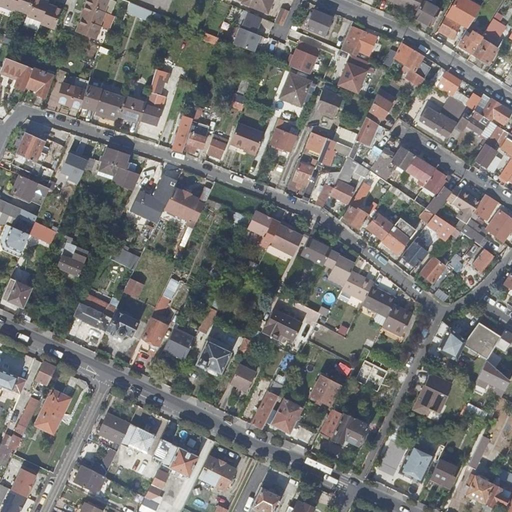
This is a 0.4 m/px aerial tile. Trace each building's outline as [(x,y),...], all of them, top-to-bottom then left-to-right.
[(30,0),(29,3),(28,5),(42,11),(46,0),(30,0)] [(46,0),(42,11),(41,13),(55,19),(62,0),(46,0)] [(83,0),(82,4),(83,5),(101,11),(104,0),(83,0)] [(242,0),(241,4),(264,14),(269,2),(268,2),(268,0),(242,0)] [(383,0),(414,14),(420,0),(383,0)] [(413,18),(430,28),(440,11),(423,1),(413,18)] [(149,20),(149,18),(151,11),(130,2),(129,6),(127,11),(149,20)] [(452,2),(444,16),(446,17),(437,32),(451,40),(460,25),(449,19),(457,5),(452,2)] [(78,18),(79,19),(98,26),(102,12),(101,11),(83,5),(78,18)] [(281,7),(275,21),(283,25),(289,10),(281,7)] [(157,21),(160,15),(151,11),(149,18),(157,21)] [(313,11),(305,29),(323,37),(330,19),(313,11)] [(248,12),(241,27),(256,33),(262,17),(248,12)] [(98,26),(79,19),(74,32),(93,40),(99,27),(98,26)] [(241,27),(239,27),(233,43),(255,51),(261,35),(256,33),(241,27)] [(341,52),(355,58),(360,46),(371,51),(374,43),(367,40),(369,35),(350,28),(346,39),(341,52)] [(219,39),(205,33),(202,40),(216,46),(219,39)] [(459,47),(471,55),(480,40),(481,38),(472,33),(468,40),(465,37),(459,47)] [(331,48),(341,52),(346,39),(340,36),(337,42),(334,41),(331,48)] [(480,40),(471,55),(487,65),(497,50),(493,47),(487,44),(480,40)] [(401,44),(393,60),(401,65),(414,72),(423,57),(413,52),(401,44)] [(297,47),(290,65),(309,73),(316,55),(297,47)] [(5,59),(0,72),(21,80),(20,82),(17,81),(14,87),(24,91),(25,86),(27,81),(32,69),(5,59)] [(368,69),(348,61),(338,85),(359,93),(368,69)] [(445,72),(440,68),(430,84),(436,87),(444,73),(445,72)] [(27,81),(25,86),(37,91),(36,94),(44,97),(53,76),(32,69),(27,81)] [(424,80),(410,71),(405,79),(419,88),(424,80)] [(0,72),(0,74),(17,81),(20,82),(21,80),(0,72)] [(472,111),(480,99),(473,95),(469,100),(455,91),(460,83),(444,73),(436,87),(468,108),(472,111)] [(289,74),(279,99),(300,108),(311,83),(289,74)] [(164,80),(154,76),(149,93),(159,95),(164,80)] [(248,94),(251,81),(241,79),(239,92),(248,94)] [(56,102),(79,109),(80,106),(86,91),(62,83),(56,102)] [(95,111),(101,90),(87,86),(86,91),(80,106),(95,111)] [(114,120),(116,121),(117,117),(124,98),(101,90),(95,111),(115,117),(114,120)] [(323,92),(315,110),(334,118),(342,99),(323,92)] [(229,106),(242,112),(244,106),(247,99),(233,94),(229,106)] [(503,125),(511,113),(482,95),(480,99),(472,111),(482,117),(490,122),(492,118),(503,125)] [(377,96),(374,102),(366,118),(378,125),(379,126),(391,105),(377,96)] [(145,105),(146,104),(124,97),(124,98),(117,117),(139,124),(140,121),(145,105)] [(145,105),(140,121),(155,126),(160,110),(145,105)] [(192,120),(198,123),(202,109),(199,108),(197,108),(192,120)] [(468,108),(460,119),(466,122),(464,125),(480,135),(484,129),(485,127),(483,126),(478,123),(482,117),(472,111),(468,108)] [(115,117),(95,111),(94,114),(114,120),(115,117)] [(447,138),(454,128),(442,120),(440,122),(424,112),(418,122),(447,138)] [(183,150),(192,120),(182,117),(172,150),(182,153),(183,150)] [(493,124),(490,122),(482,117),(478,123),(483,126),(485,127),(484,129),(480,135),(484,138),(493,124)] [(171,130),(174,120),(168,118),(164,128),(171,130)] [(378,125),(366,118),(357,137),(356,141),(368,146),(378,125)] [(192,120),(183,150),(194,155),(194,153),(200,155),(210,128),(198,123),(192,120)] [(284,122),(280,120),(270,145),(290,153),(294,143),(282,138),(284,133),(280,131),(284,122)] [(497,127),(493,124),(484,138),(488,141),(497,127)] [(237,125),(229,145),(246,151),(246,153),(255,157),(263,135),(237,125)] [(356,141),(357,137),(338,129),(333,142),(351,149),(356,141)] [(511,136),(509,134),(508,134),(505,132),(502,136),(495,131),(475,161),(484,166),(494,151),(492,149),(495,144),(499,147),(505,138),(505,139),(507,140),(502,148),(511,155),(511,136)] [(30,173),(44,141),(23,132),(10,164),(30,173)] [(322,149),(326,139),(311,133),(308,143),(322,149)] [(212,140),(226,145),(228,140),(214,135),(212,140)] [(351,149),(333,142),(326,139),(322,149),(317,161),(327,165),(333,150),(348,156),(351,149)] [(221,159),(226,145),(212,140),(207,153),(221,159)] [(123,169),(125,162),(127,155),(105,148),(102,157),(101,162),(108,164),(117,167),(123,169)] [(369,171),(370,171),(380,178),(395,157),(384,149),(369,171)] [(430,168),(404,151),(395,165),(421,181),(430,168)] [(87,159),(69,152),(60,170),(78,178),(85,163),(87,159)] [(97,161),(91,158),(88,158),(87,159),(85,163),(106,169),(108,164),(101,162),(97,161)] [(302,184),(307,186),(314,169),(299,163),(292,180),(297,182),(295,186),(300,188),(302,184)] [(500,178),(506,182),(507,180),(511,173),(511,168),(508,166),(500,178)] [(110,181),(132,189),(139,174),(126,170),(123,169),(117,167),(110,181)] [(436,198),(426,210),(427,211),(434,215),(447,198),(448,197),(441,192),(449,180),(435,171),(425,187),(438,196),(437,198),(436,198)] [(36,183),(19,175),(11,192),(28,200),(29,199),(31,198),(32,195),(32,193),(32,191),(36,183)] [(328,179),(316,206),(323,209),(338,178),(334,176),(332,181),(328,179)] [(503,187),(510,192),(511,188),(511,181),(511,183),(507,180),(506,182),(503,187)] [(337,181),(330,196),(347,204),(354,190),(337,181)] [(342,217),(358,230),(362,225),(368,217),(357,208),(370,187),(363,183),(342,217)] [(163,209),(195,224),(204,204),(198,201),(199,200),(190,196),(191,195),(183,191),(182,192),(174,188),(166,205),(163,209)] [(456,188),(448,197),(447,198),(454,202),(461,191),(456,188)] [(151,218),(158,221),(163,209),(166,205),(158,202),(159,200),(139,190),(130,211),(150,220),(151,218)] [(479,203),(461,191),(454,202),(452,204),(461,209),(456,218),(466,224),(473,213),(479,203)] [(498,203),(485,195),(479,203),(473,213),(486,221),(498,203)] [(416,196),(413,201),(420,205),(423,201),(416,196)] [(0,199),(0,223),(5,225),(0,236),(0,244),(2,250),(19,257),(29,235),(24,232),(13,227),(21,209),(0,199)] [(27,212),(37,216),(40,209),(29,204),(25,211),(27,212)] [(362,225),(382,241),(393,226),(378,214),(377,215),(375,213),(376,211),(374,209),(368,217),(362,225)] [(255,211),(252,217),(247,228),(264,237),(272,220),(255,211)] [(421,219),(427,224),(434,215),(427,211),(421,219)] [(30,232),(34,222),(37,216),(27,212),(25,217),(29,219),(24,230),(25,230),(30,232)] [(511,220),(499,212),(486,231),(503,242),(511,229),(511,220)] [(455,229),(434,216),(428,224),(439,233),(437,235),(445,242),(455,229)] [(264,237),(259,246),(267,249),(269,245),(275,234),(280,224),(272,220),(264,237)] [(46,232),(47,228),(34,222),(30,232),(30,233),(43,239),(46,232)] [(289,226),(281,222),(280,224),(275,234),(269,245),(292,257),(302,237),(287,229),(289,226)] [(393,226),(382,241),(398,253),(409,239),(393,226)] [(476,233),(465,226),(460,233),(474,242),(480,246),(486,236),(481,233),(478,231),(476,233)] [(64,249),(62,255),(57,268),(66,272),(78,277),(88,252),(71,245),(73,240),(63,236),(59,247),(64,249)] [(300,255),(322,266),(323,265),(330,251),(331,250),(308,238),(300,255)] [(416,238),(412,243),(401,257),(415,269),(427,254),(421,249),(424,244),(416,238)] [(111,258),(134,269),(140,256),(117,245),(111,258)] [(56,253),(62,255),(64,249),(59,247),(56,253)] [(480,270),(492,254),(484,249),(472,264),(480,270)] [(339,280),(345,283),(351,272),(354,265),(348,262),(338,257),(339,256),(330,251),(323,265),(332,269),(329,275),(339,280)] [(447,265),(453,269),(461,259),(455,254),(447,265)] [(433,257),(420,273),(432,284),(445,268),(443,266),(447,262),(441,257),(437,261),(433,257)] [(345,283),(342,290),(364,301),(372,287),(373,283),(351,272),(345,283)] [(503,284),(511,289),(511,276),(509,275),(503,284)] [(167,314),(181,281),(170,277),(156,309),(167,314)] [(1,299),(5,301),(15,280),(10,278),(1,299)] [(130,279),(124,292),(138,299),(144,286),(130,279)] [(5,301),(22,308),(31,288),(15,280),(5,301)] [(364,301),(362,305),(387,318),(392,307),(396,299),(372,287),(364,301)] [(104,331),(110,318),(101,314),(102,313),(88,306),(87,307),(86,306),(90,296),(85,293),(74,317),(81,320),(95,327),(95,326),(104,331)] [(209,308),(217,312),(222,300),(215,296),(209,308)] [(387,318),(382,327),(401,337),(411,316),(392,307),(387,318)] [(18,318),(28,323),(33,313),(32,313),(22,308),(18,318)] [(209,308),(197,332),(204,334),(210,323),(211,323),(217,312),(209,308)] [(116,309),(105,332),(116,337),(119,331),(130,336),(137,322),(130,319),(131,316),(116,309)] [(293,342),(300,328),(279,317),(272,314),(262,333),(276,340),(279,335),(293,342)] [(279,317),(300,328),(301,325),(280,314),(279,317)] [(150,318),(136,349),(147,354),(150,348),(151,349),(154,351),(156,350),(167,326),(150,318)] [(437,351),(456,360),(463,344),(464,341),(457,335),(442,322),(434,337),(442,340),(437,351)] [(464,341),(463,344),(486,359),(491,351),(500,337),(478,323),(464,341)] [(511,335),(505,331),(495,346),(504,351),(511,337),(511,335)] [(160,355),(181,366),(191,345),(170,335),(160,355)] [(239,351),(244,354),(250,342),(245,339),(239,351)] [(207,341),(195,365),(205,370),(206,367),(220,374),(231,353),(207,341)] [(364,348),(355,366),(352,371),(365,378),(377,355),(370,351),(364,348)] [(486,359),(495,367),(501,358),(491,351),(486,359)] [(395,353),(392,359),(398,362),(401,356),(395,353)] [(485,360),(494,368),(495,367),(486,359),(485,360)] [(485,360),(479,374),(474,383),(496,394),(505,377),(494,368),(485,360)] [(336,369),(347,375),(351,368),(340,362),(336,369)] [(47,385),(55,368),(43,363),(35,380),(47,385)] [(238,365),(229,384),(245,392),(255,373),(238,365)] [(0,386),(21,395),(26,381),(0,369),(0,386)] [(292,370),(283,386),(282,388),(288,391),(297,373),(292,370)] [(429,374),(412,410),(423,416),(426,410),(430,412),(431,410),(439,414),(447,397),(446,396),(452,385),(429,374)] [(321,375),(310,395),(329,405),(339,385),(321,375)] [(496,394),(501,397),(509,381),(505,377),(496,394)] [(268,391),(250,425),(261,430),(272,409),(281,390),(282,388),(283,386),(273,381),(268,391)] [(52,390),(34,425),(53,435),(70,399),(52,390)] [(29,423),(39,401),(31,397),(12,438),(5,435),(0,446),(0,464),(6,467),(13,449),(16,450),(29,423)] [(283,397),(276,411),(295,421),(302,407),(283,397)] [(366,427),(332,409),(325,423),(319,433),(330,439),(341,444),(343,440),(357,446),(366,427)] [(295,421),(276,411),(269,424),(288,434),(295,421)] [(98,434),(118,443),(127,424),(107,415),(98,434)] [(121,445),(130,425),(127,424),(118,443),(121,445)] [(155,436),(130,425),(121,445),(128,448),(129,445),(147,454),(155,436)] [(482,436),(468,466),(475,470),(486,448),(490,440),(482,436)] [(163,461),(171,444),(161,439),(154,457),(163,461)] [(199,457),(171,444),(163,461),(161,464),(172,469),(189,478),(199,457)] [(108,472),(112,463),(120,447),(114,445),(102,469),(108,472)] [(411,478),(420,482),(433,455),(411,445),(407,454),(411,455),(402,474),(403,475),(402,477),(410,481),(411,478)] [(216,461),(208,458),(198,477),(227,491),(237,472),(227,467),(216,461)] [(438,460),(429,478),(449,488),(456,474),(453,473),(455,468),(438,460)] [(169,475),(172,469),(161,464),(159,470),(169,475)] [(94,472),(81,466),(73,483),(96,494),(104,477),(94,472)] [(104,477),(105,477),(108,472),(102,469),(97,467),(94,472),(104,477)] [(511,511),(511,473),(500,468),(493,485),(484,503),(493,508),(496,502),(504,506),(510,493),(499,488),(499,482),(500,479),(511,484),(511,500),(506,511),(511,511)] [(22,470),(1,511),(20,511),(37,477),(22,470)] [(138,511),(150,511),(148,511),(152,502),(158,498),(169,475),(159,470),(146,498),(138,511)] [(465,495),(484,503),(493,485),(471,474),(466,485),(469,487),(465,495)] [(261,488),(249,511),(274,511),(281,497),(261,488)] [(124,511),(138,511),(146,498),(134,492),(124,511)] [(88,511),(92,505),(85,502),(80,511),(88,511)] [(294,510),(289,507),(287,511),(312,511),(314,509),(305,504),(304,505),(298,502),(294,510)]
